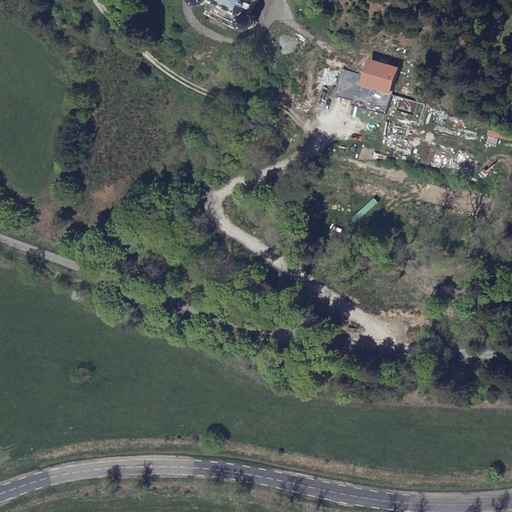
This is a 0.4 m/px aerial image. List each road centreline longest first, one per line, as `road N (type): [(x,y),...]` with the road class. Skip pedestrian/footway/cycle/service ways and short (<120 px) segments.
road 1 (residential): [(0,237),(169,301),(372,345),(511,356)]
road 2 (secondary): [(511,502),(369,498),(202,467),(67,472),(0,496)]
